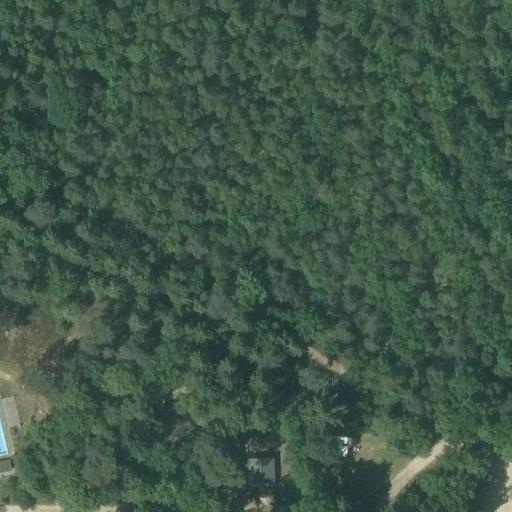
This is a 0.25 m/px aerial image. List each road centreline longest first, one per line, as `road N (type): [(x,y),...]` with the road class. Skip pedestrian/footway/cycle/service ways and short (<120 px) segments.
road 1 (track): [(442,450),(362,486),(129,511),(0,511)]
road 2 (track): [(401,511),(442,450),(468,431),(511,447)]
